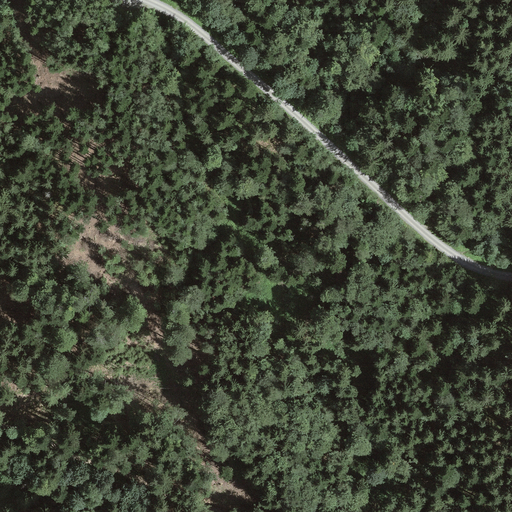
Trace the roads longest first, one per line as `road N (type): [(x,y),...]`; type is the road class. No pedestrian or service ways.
road 1 (track): [(159,8),(192,130),(391,511)]
road 2 (track): [(511,280),(449,253),(185,21),(145,0)]
road 3 (track): [(0,426),(221,511)]
